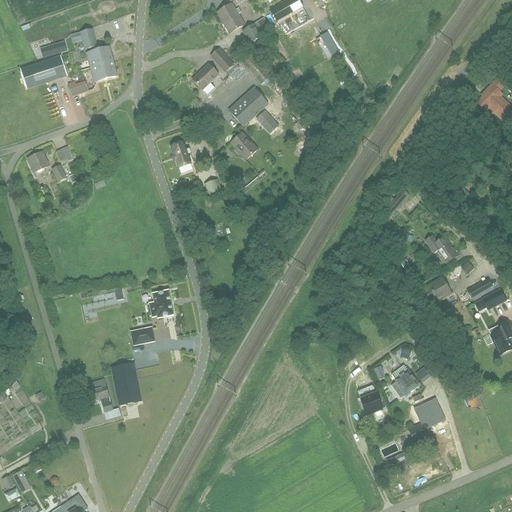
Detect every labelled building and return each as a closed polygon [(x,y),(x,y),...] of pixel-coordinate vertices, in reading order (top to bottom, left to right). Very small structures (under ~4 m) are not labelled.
[(304,8),(299,0),(287,0),(270,10),(275,19),(268,23),(270,27),(304,8)] [(231,4),(217,13),(230,33),(244,25),(231,4)] [(264,18),(242,31),(250,45),(259,39),(258,38),(263,36),(262,35),(270,27),(264,18)] [(92,30),(81,33),(70,36),(73,44),(83,41),(86,50),(96,47),(92,30)] [(319,37),(330,56),(331,56),(338,52),(327,33),(319,37)] [(67,51),(64,42),(40,49),(43,58),(55,55),(67,51)] [(90,68),(113,62),(109,48),(90,53),(91,59),(88,59),(90,68)] [(210,57),(225,74),(235,66),(219,48),(210,57)] [(240,62),(261,85),(273,75),(252,52),(240,62)] [(42,66),(21,72),(26,87),(46,82),(47,84),(67,78),(61,58),(41,64),(42,66)] [(116,77),(113,62),(90,68),(93,77),(96,76),(97,82),(116,77)] [(208,65),(193,80),(202,90),(203,90),(208,95),(215,88),(210,83),(218,75),(208,65)] [(485,94),(476,103),(486,112),(489,108),(505,124),(511,116),(511,107),(500,97),(502,95),(499,92),(505,86),(497,79),(484,93),(485,94)] [(89,92),(85,81),(76,84),(75,82),(68,84),(72,97),(89,92)] [(228,111),(243,128),(269,105),(254,88),(228,111)] [(291,111),(297,106),(294,102),(288,107),(291,111)] [(263,126),(272,119),(265,111),(256,119),(263,126)] [(258,150),(243,133),(231,144),(245,161),(258,150)] [(171,146),(179,168),(191,164),(183,142),(171,146)] [(73,160),(68,147),(56,152),(62,165),(73,160)] [(43,152),(27,159),(34,173),(49,166),(43,152)] [(67,178),(61,165),(52,169),(58,182),(67,178)] [(104,180),(94,184),(97,190),(106,186),(105,183),(107,182),(106,180),(104,180)] [(222,191),(218,180),(204,184),(208,196),(222,191)] [(484,206),(459,185),(451,195),(475,216),(484,206)] [(376,221),(382,227),(401,205),(395,199),(376,221)] [(219,244),(212,225),(201,229),(208,247),(219,244)] [(444,265),(446,264),(457,256),(453,250),(451,251),(442,239),(434,244),(430,238),(423,243),(431,255),(435,252),(444,265)] [(468,261),(461,267),(467,274),(474,268),(468,261)] [(423,289),(432,305),(451,294),(442,278),(423,289)] [(471,299),(486,291),(481,283),(467,291),(471,299)] [(506,301),(500,290),(482,300),(488,310),(506,301)] [(158,316),(158,319),(174,315),(169,291),(153,294),(155,303),(150,304),(152,317),(158,316)] [(500,355),(511,349),(511,347),(509,340),(511,338),(511,328),(509,321),(496,327),(496,328),(489,331),(491,336),(500,355)] [(134,346),(155,342),(152,328),(131,332),(134,346)] [(449,356),(446,345),(437,348),(441,359),(449,356)] [(411,353),(412,350),(410,347),(407,346),(406,346),(403,347),(396,352),(400,356),(409,359),(411,353)] [(133,379),(130,365),(113,368),(120,405),(140,401),(136,379),(133,379)] [(396,382),(391,385),(401,399),(419,385),(408,371),(404,366),(391,375),(395,380),(396,382)] [(105,414),(113,412),(110,402),(109,402),(108,398),(109,397),(104,381),(90,385),(92,390),(86,392),(89,403),(98,401),(99,405),(102,405),(105,414)] [(479,406),(474,394),(473,395),(472,392),(464,395),(466,398),(467,397),(472,409),(479,406)] [(361,400),(367,416),(382,410),(376,394),(361,400)] [(445,420),(435,399),(413,409),(420,424),(424,422),(428,430),(445,420)] [(420,424),(409,429),(415,443),(430,436),(428,430),(424,422),(420,424)] [(389,451),(405,443),(401,435),(384,443),(389,451)] [(388,468),(390,473),(409,464),(406,459),(388,468)] [(35,472),(41,469),(38,464),(32,467),(35,472)] [(15,486),(10,476),(2,480),(7,490),(15,486)] [(12,495),(22,493),(20,486),(11,488),(12,495)] [(79,497),(69,503),(73,508),(67,511),(86,511),(88,511),(79,497)] [(19,511),(28,508),(25,503),(7,511),(19,511)]
